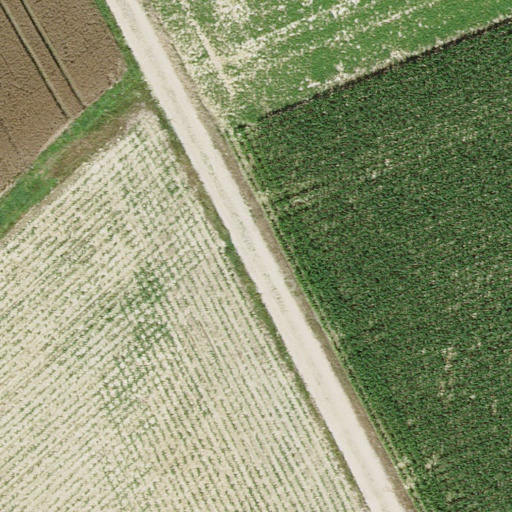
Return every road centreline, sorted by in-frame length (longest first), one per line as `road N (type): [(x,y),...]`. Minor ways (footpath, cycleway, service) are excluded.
road 1 (track): [(400,511),(121,0)]
road 2 (track): [(154,62),(0,209)]
